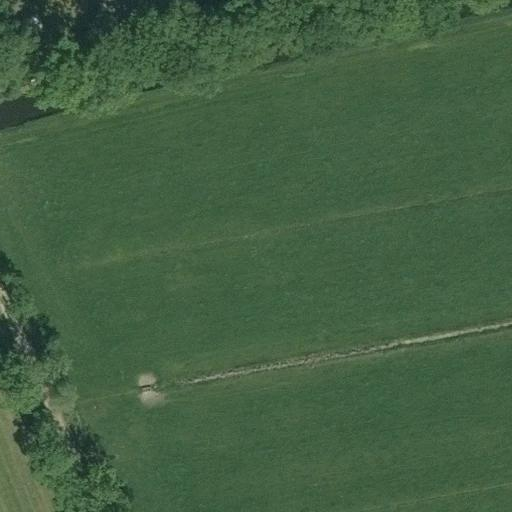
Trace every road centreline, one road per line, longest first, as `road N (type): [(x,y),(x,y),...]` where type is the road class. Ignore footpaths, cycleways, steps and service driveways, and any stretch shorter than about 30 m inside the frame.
road 1 (track): [(511,24),(0,147)]
road 2 (track): [(0,301),(91,511)]
